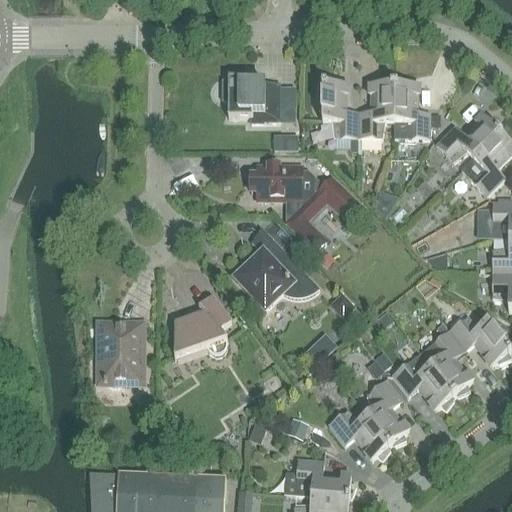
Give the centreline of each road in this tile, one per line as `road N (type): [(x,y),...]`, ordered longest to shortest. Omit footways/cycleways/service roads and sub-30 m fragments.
road 1 (residential): [(281,31),(443,33),(511,79)]
road 2 (residential): [(148,206),(153,39)]
road 3 (residential): [(153,39),(0,38)]
road 4 (residential): [(399,511),(407,494),(511,414)]
road 5 (residential): [(153,39),(281,31)]
